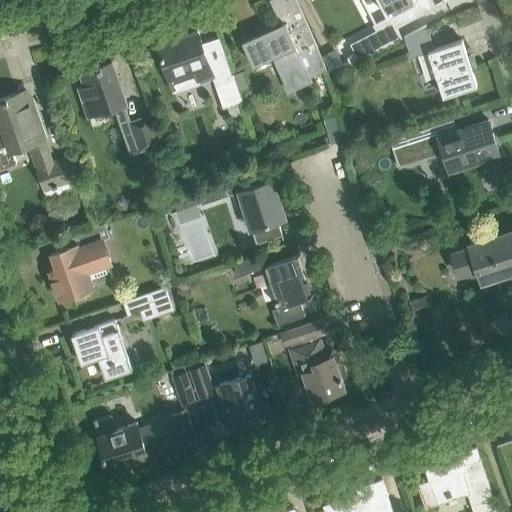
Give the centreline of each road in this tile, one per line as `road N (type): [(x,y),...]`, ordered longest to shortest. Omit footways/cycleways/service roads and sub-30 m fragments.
road 1 (residential): [(119,511),(413,411)]
road 2 (residential): [(413,411),(381,322),(363,301),(315,163)]
road 3 (residential): [(74,511),(0,300)]
